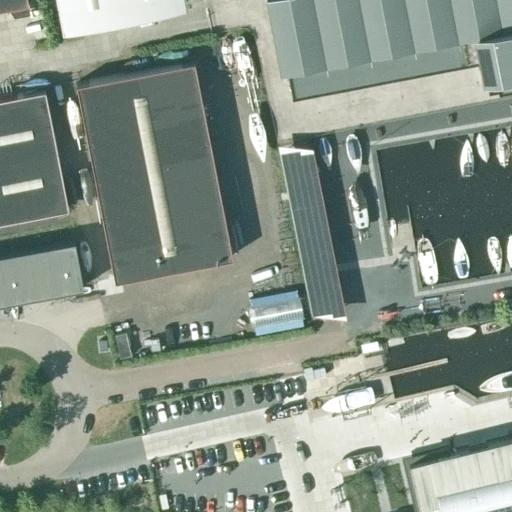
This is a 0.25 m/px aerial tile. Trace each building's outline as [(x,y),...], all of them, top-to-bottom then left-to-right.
[(59,0),(64,27),(183,4),(182,0),(59,0)] [(511,75),(511,0),(265,0),(280,73),(287,71),(292,97),(478,61),(479,65),(487,63),(491,80),(511,75)] [(193,59),(75,82),(114,278),(231,255),(193,59)] [(0,96),(0,219),(67,207),(44,88),(0,96)] [(345,317),(315,151),(282,157),(312,323),(345,317)] [(73,240),(0,253),(0,301),(82,286),(73,240)] [(255,332),(304,325),(299,290),(250,297),(255,332)] [(511,511),(511,436),(408,461),(420,511),(511,511)]
